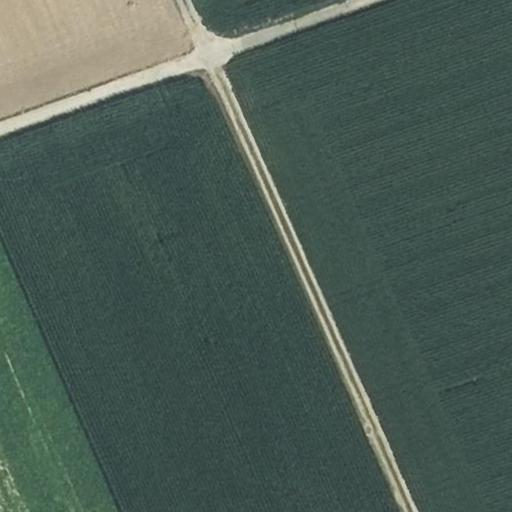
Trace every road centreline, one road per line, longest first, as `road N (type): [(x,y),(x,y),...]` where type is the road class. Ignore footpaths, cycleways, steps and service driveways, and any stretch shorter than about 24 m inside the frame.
road 1 (track): [(185,0),(407,511)]
road 2 (track): [(370,0),(208,53),(206,69),(0,139)]
